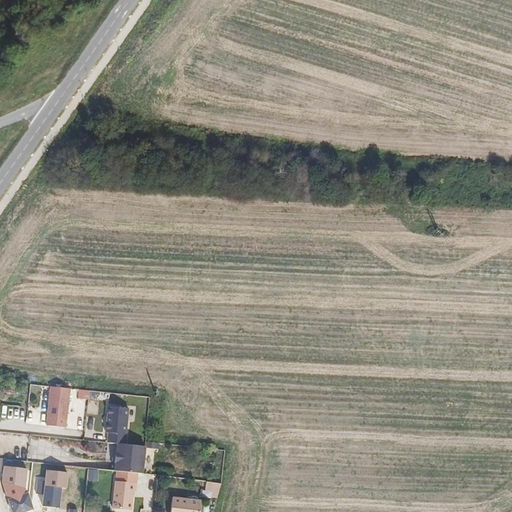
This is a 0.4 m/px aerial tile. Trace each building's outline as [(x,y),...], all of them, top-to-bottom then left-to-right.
[(70,389),(51,387),(47,426),(66,428),(70,389)] [(87,400),(88,391),(78,390),(77,399),(87,400)] [(117,446),(124,447),(129,409),(109,407),(106,432),(109,433),(107,445),(117,446)] [(125,465),(124,474),(128,474),(141,476),(148,477),(160,478),(163,451),(124,447),(117,446),(116,465),(125,465)] [(27,469),(5,466),(3,482),(11,511),(21,511),(32,509),(27,494),(26,494),(24,489),(27,469)] [(51,490),(58,491),(60,482),(75,485),(81,485),(83,469),(62,467),(61,478),(53,477),(51,490)] [(141,476),(128,474),(122,511),(141,511),(142,497),(146,498),(148,477),(141,476)] [(58,491),(57,501),(73,503),(75,485),(60,482),(58,491)] [(225,485),(210,484),(209,492),(223,494),(225,485)] [(202,511),(203,504),(174,500),(172,511),(202,511)]
